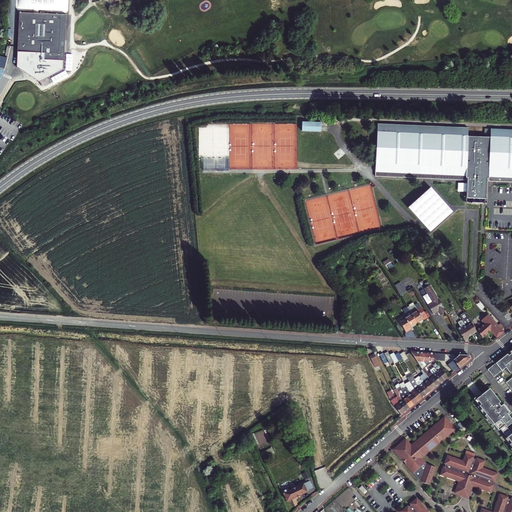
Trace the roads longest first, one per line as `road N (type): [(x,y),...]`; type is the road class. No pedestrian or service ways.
road 1 (secondary): [(511,95),(283,93),(180,104),(68,143),(0,187)]
road 2 (unclassified): [(486,355),(21,318)]
road 3 (unclassified): [(486,355),(305,511)]
